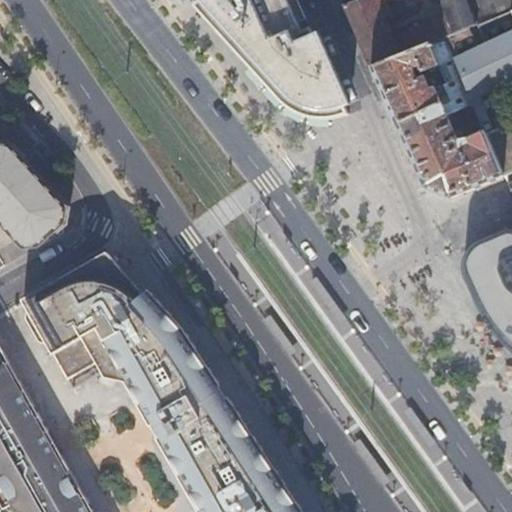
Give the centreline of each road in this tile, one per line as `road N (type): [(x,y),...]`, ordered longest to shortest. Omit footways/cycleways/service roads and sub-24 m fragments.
road 1 (primary): [(22,0),(368,511)]
road 2 (primary): [(352,298),(128,0)]
road 3 (residential): [(352,298),(428,235),(321,0)]
road 4 (residential): [(0,298),(79,253),(99,224),(92,192),(65,150),(0,82)]
road 5 (primary): [(505,511),(352,298)]
